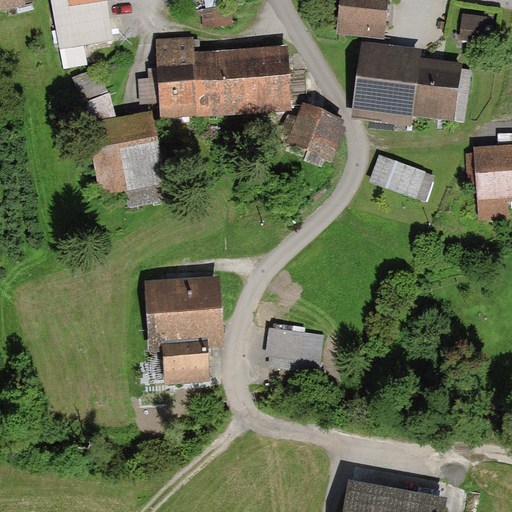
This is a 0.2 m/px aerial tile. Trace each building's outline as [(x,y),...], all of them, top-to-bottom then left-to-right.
[(29,0),(0,0),(0,15),(31,11),(29,0)] [(389,41),(392,0),(345,0),(342,37),(389,41)] [(487,39),(488,18),(462,17),(461,38),(487,39)] [(198,58),(197,39),(157,40),(159,71),(150,71),(150,83),(140,83),(141,101),(162,100),(163,123),(293,117),(290,54),(198,58)] [(464,126),(469,78),(427,74),(429,62),(366,55),(359,128),(417,133),(418,121),(464,126)] [(345,124),(305,108),(289,149),(330,165),(345,124)] [(167,193),(154,119),(89,131),(102,205),(167,193)] [(511,150),(478,150),(478,159),(466,159),(467,197),(481,197),(481,223),(511,222),(511,150)] [(429,177),(381,159),(372,183),(420,201),(429,177)] [(224,281),(149,288),(154,347),(229,340),(224,281)] [(323,373),(329,335),(275,325),(268,363),(323,373)] [(167,387),(214,386),(213,350),(166,352),(167,387)] [(456,511),(463,481),(361,462),(351,511),(456,511)]
